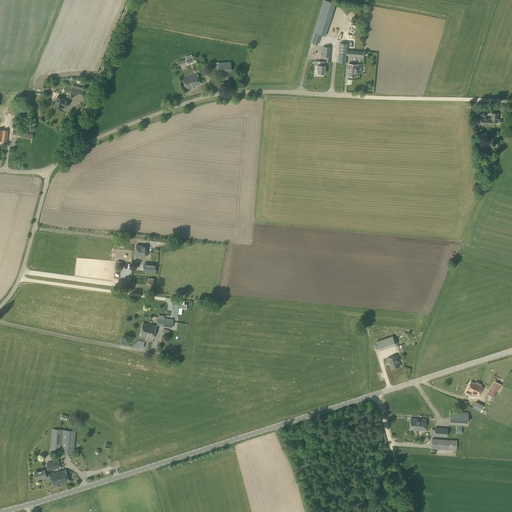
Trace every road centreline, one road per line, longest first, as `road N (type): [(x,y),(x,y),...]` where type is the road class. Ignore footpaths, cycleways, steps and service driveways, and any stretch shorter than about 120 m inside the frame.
road 1 (tertiary): [(1,511),(511,351)]
road 2 (track): [(511,99),(267,91)]
road 3 (unclassified): [(50,170),(70,151),(197,98),(267,91)]
road 4 (track): [(70,151),(131,0)]
road 5 (unknown): [(0,323),(151,352)]
road 6 (unclassified): [(0,308),(20,282),(50,170)]
road 7 (unknown): [(375,394),(408,511)]
